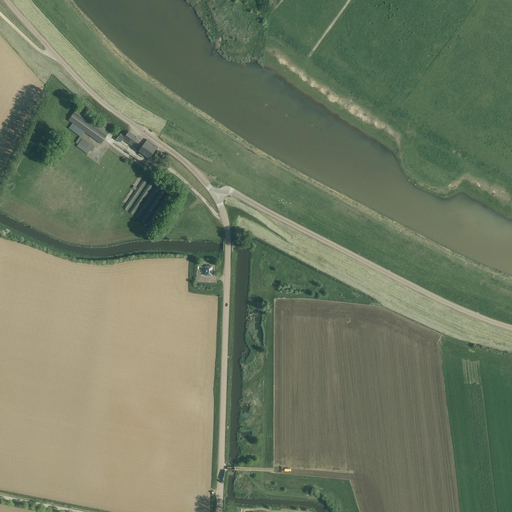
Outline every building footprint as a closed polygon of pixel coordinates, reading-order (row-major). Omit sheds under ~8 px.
[(109,131),(77,108),(68,120),(101,144),(109,131)] [(139,151),(149,158),(156,149),(146,142),(145,143),(129,132),(125,136),(121,133),(116,140),(121,143),(123,140),(136,149),(138,147),(141,149),(139,151)] [(78,144),(76,146),(87,154),(93,146),(80,136),(75,142),(78,144)] [(164,159),(162,158),(156,153),(154,157),(161,162),(164,159)] [(135,191),(124,209),(133,215),(137,209),(135,216),(138,218),(141,218),(145,212),(143,219),(145,220),(148,216),(151,217),(152,213),(152,214),(155,201),(160,192),(162,186),(153,180),(150,179),(151,176),(147,173),(134,193),(135,191)]
